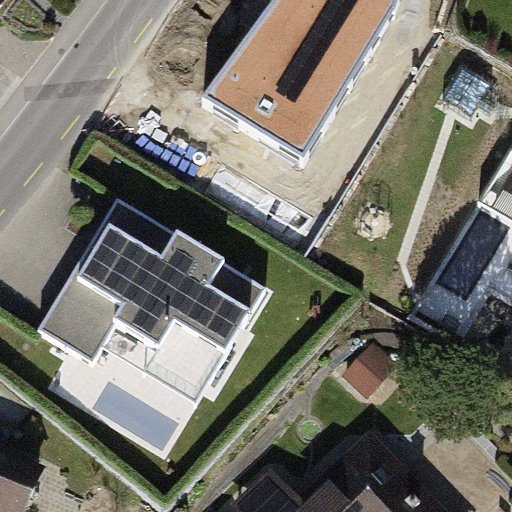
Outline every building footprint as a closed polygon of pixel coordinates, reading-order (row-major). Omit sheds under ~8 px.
[(13,0),(0,0),(0,41),(26,9),(13,0)] [(283,0),(205,107),(305,165),(396,19),(402,0),(283,0)] [(112,198),(34,329),(89,361),(112,322),(207,377),(261,286),(112,198)] [(266,474),(237,502),(246,511),(443,511),(376,442),(302,511),(266,474)] [(0,485),(0,511),(40,511),(44,502),(0,485)]
